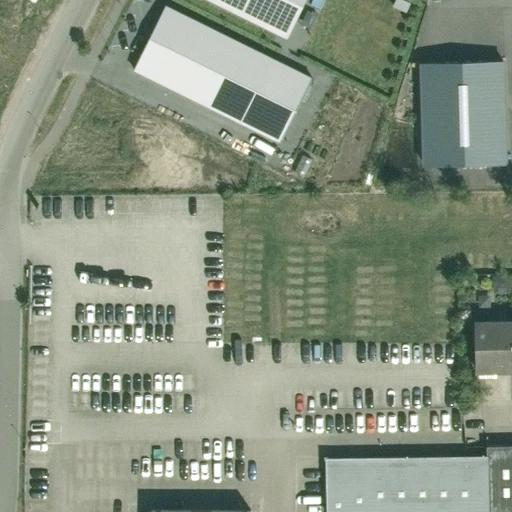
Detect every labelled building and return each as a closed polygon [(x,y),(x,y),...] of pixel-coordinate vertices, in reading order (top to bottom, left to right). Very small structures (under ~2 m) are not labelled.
[(219,0),(294,35),(311,0),(219,0)] [(324,76),(173,3),(143,61),(136,74),(180,95),(292,148),(324,76)] [(500,66),(420,69),(424,171),(504,169),(500,66)] [(511,317),(474,318),(475,372),(511,371),(511,317)] [(325,511),(511,511),(511,449),(489,449),(489,459),(325,460),(325,511)]
